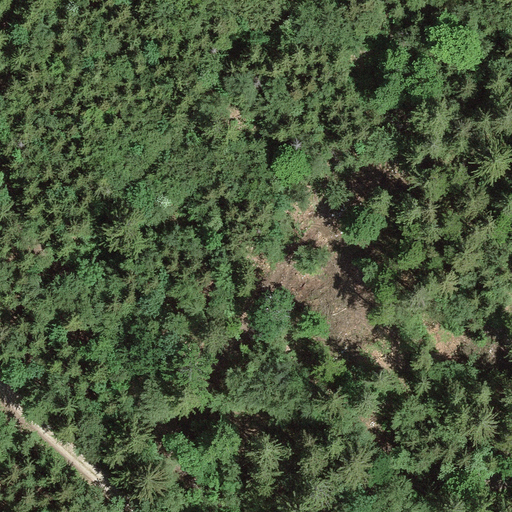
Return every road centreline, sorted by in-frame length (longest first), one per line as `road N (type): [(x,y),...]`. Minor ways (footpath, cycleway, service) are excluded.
road 1 (track): [(219,511),(89,300),(20,219),(0,165)]
road 2 (track): [(320,511),(361,483),(511,478)]
road 3 (track): [(145,511),(0,388)]
